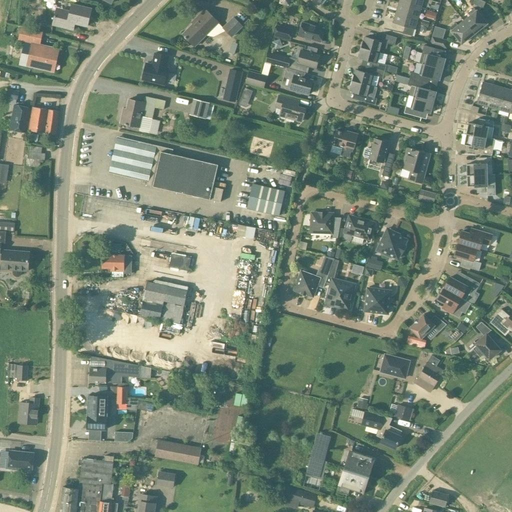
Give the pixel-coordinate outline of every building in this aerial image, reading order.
[(418,18),(421,8),(399,2),(396,12),(418,18)] [(76,22),(88,25),(92,9),(72,4),(70,14),(57,11),(54,24),(74,29),(76,22)] [(222,28),(223,27),(205,9),(197,17),(199,18),(183,34),(195,46),(206,35),(214,37),(226,31),(222,28)] [(477,11),(464,21),(474,33),(476,32),(478,32),(481,30),(481,28),(487,23),(477,11)] [(405,26),(403,33),(412,36),(412,35),(414,29),(415,29),(418,18),(396,12),(393,23),(405,26)] [(222,28),(226,31),(232,38),(243,26),(233,16),(223,27),(222,28)] [(474,33),(464,21),(452,31),(462,43),(468,38),(470,39),(473,36),(473,34),(474,33)] [(299,35),(320,41),(324,28),(302,23),(299,35)] [(274,36),(290,41),(293,30),(277,26),(274,36)] [(19,39),(40,43),(42,33),(22,28),(19,39)] [(361,47),(380,52),(381,48),(386,49),(388,44),(395,46),(397,38),(384,34),(381,41),(365,36),(364,41),(363,40),(361,47)] [(431,44),(446,47),(447,40),(433,37),(431,44)] [(29,64),(53,70),(58,50),(33,44),(29,64)] [(445,58),(444,58),(446,51),(437,48),(424,45),(419,63),(422,64),(442,69),(445,58)] [(359,58),(363,59),(372,61),(371,67),(384,71),(386,65),(377,62),(380,52),(361,47),(359,53),(360,53),(359,58)] [(316,68),(317,63),(319,63),(320,60),(318,59),(320,55),(301,50),(297,63),(316,68)] [(266,61),(288,67),(291,58),(268,52),(266,61)] [(155,60),(154,65),(146,63),(142,79),(164,84),(168,68),(166,68),(168,56),(155,53),(154,60),(155,60)] [(411,72),(410,78),(427,83),(429,77),(440,80),(442,69),(422,64),(420,74),(411,72)] [(354,74),(352,80),(371,85),(374,74),(383,77),(384,71),(371,67),(369,73),(356,69),(355,74),(354,74)] [(224,99),(235,101),(242,72),(231,70),(224,99)] [(247,83),(263,87),(266,76),(251,71),(247,83)] [(175,85),(177,74),(168,72),(167,84),(175,85)] [(309,94),(309,92),(311,92),(314,83),(312,82),(313,80),(294,75),(290,89),(309,94)] [(412,85),(409,96),(433,102),(436,92),(425,89),(427,83),(410,78),(408,84),(412,85)] [(371,85),(352,80),(350,86),(351,86),(350,91),(363,95),(362,101),(375,105),(377,98),(375,97),(377,87),(371,85)] [(477,103),(488,106),(494,85),(483,82),(477,103)] [(488,106),(499,110),(505,88),(494,85),(488,106)] [(244,87),(239,104),(248,107),(253,90),(244,87)] [(499,110),(510,113),(511,105),(511,89),(505,88),(499,110)] [(6,98),(18,100),(20,92),(8,89),(6,98)] [(294,119),(302,121),(305,108),(298,106),(299,100),(278,95),(275,107),(281,108),(280,116),(287,118),(286,120),(294,122),(294,119)] [(153,118),(155,107),(163,109),(165,100),(157,98),(145,96),(143,102),(129,99),(127,108),(124,107),(121,122),(140,127),(139,130),(150,133),(153,118)] [(430,113),(433,102),(409,96),(404,113),(422,117),(423,111),(430,113)] [(190,113),(205,117),(209,103),(193,99),(190,113)] [(11,129),(26,132),(31,108),(15,105),(11,129)] [(30,130),(56,134),(59,111),(33,107),(30,130)] [(468,122),(466,133),(491,138),(494,121),(482,119),(481,125),(468,122)] [(510,131),(511,124),(502,123),(501,130),(510,131)] [(352,148),(354,148),(358,134),(345,130),(344,132),(337,130),(333,145),(343,148),(341,154),(350,157),(352,148)] [(491,138),(466,133),(464,144),(477,147),(475,152),(492,156),(495,139),(491,138)] [(172,150),(118,137),(110,172),(153,182),(152,186),(221,202),(224,189),(213,186),(218,164),(172,153),(172,150)] [(364,155),(365,157),(384,162),(389,142),(375,138),(372,149),(368,148),(366,148),(364,155)] [(26,158),(45,160),(46,154),(42,153),(42,147),(27,146),(26,158)] [(422,183),(426,168),(430,154),(423,152),(408,148),(402,168),(411,170),(409,179),(422,183)] [(466,164),(467,175),(487,174),(487,163),(492,163),(491,157),(479,158),(479,164),(466,164)] [(0,182),(6,183),(9,164),(0,162),(0,182)] [(382,175),(388,177),(392,164),(386,163),(382,175)] [(487,174),(467,175),(467,186),(480,186),(480,192),(493,191),(492,180),(487,180),(487,174)] [(279,215),(285,190),(253,183),(247,208),(279,215)] [(435,202),(436,191),(420,189),(419,199),(435,202)] [(331,238),(338,238),(340,227),(333,227),(333,213),(312,212),(311,232),(331,233),(331,238)] [(180,214),(177,224),(197,229),(200,218),(180,214)] [(375,222),(357,217),(349,215),(346,224),(343,238),(351,241),(353,235),(363,238),(370,239),(375,222)] [(387,228),(383,237),(377,250),(390,256),(391,255),(398,258),(401,252),(402,253),(405,246),(404,246),(407,239),(399,236),(400,234),(394,231),(387,228)] [(462,231),(458,243),(479,249),(481,243),(489,245),(493,234),(479,230),(477,236),(462,231)] [(479,250),(479,249),(458,243),(455,255),(466,258),(464,266),(479,271),(481,263),(473,260),(477,249),(479,250)] [(13,270),(13,272),(13,273),(14,274),(14,275),(15,275),(15,276),(16,276),(17,276),(18,276),(19,276),(20,276),(21,275),(21,274),(22,274),(22,273),(22,272),(22,270),(28,271),(29,252),(3,250),(1,269),(13,270)] [(188,270),(192,257),(172,251),(168,265),(188,270)] [(124,273),(132,273),(132,255),(102,254),(102,268),(111,268),(111,271),(124,271),(124,273)] [(381,269),(383,261),(369,257),(367,266),(381,269)] [(319,281),(325,283),(329,271),(320,267),(316,276),(301,270),(294,290),(313,297),(319,281)] [(450,277),(444,288),(461,297),(467,286),(476,291),(480,283),(466,275),(462,283),(450,277)] [(355,294),(352,293),(355,284),(332,278),(328,296),(337,299),(335,305),(348,309),(350,302),(352,303),(355,294)] [(139,316),(180,324),(187,290),(168,286),(147,281),(139,316)] [(365,310),(388,313),(391,291),(368,288),(365,310)] [(461,297),(444,288),(438,299),(450,305),(447,311),(459,317),(463,312),(455,308),(461,297)] [(511,313),(510,316),(501,309),(490,322),(502,333),(507,326),(511,330),(511,313)] [(439,331),(446,324),(435,316),(430,320),(424,314),(410,327),(421,338),(434,325),(439,331)] [(495,354),(496,356),(501,351),(487,334),(492,330),(491,330),(482,322),(476,326),(484,336),(476,343),(477,345),(473,348),(480,357),(485,353),(489,359),(495,354)] [(405,378),(410,361),(385,354),(381,371),(405,378)] [(91,356),(91,368),(90,368),(90,382),(106,382),(122,383),(122,376),(140,377),(142,366),(100,357),(91,356)] [(434,385),(443,370),(428,361),(415,383),(429,391),(434,385)] [(18,366),(17,380),(27,380),(28,366),(18,366)] [(128,404),(128,387),(117,386),(117,403),(128,404)] [(89,395),(88,414),(107,415),(106,415),(111,416),(111,399),(107,399),(107,396),(89,395)] [(19,422),(37,424),(39,398),(31,397),(31,403),(20,402),(19,422)] [(358,406),(366,408),(368,399),(360,397),(358,406)] [(155,404),(139,401),(138,409),(153,412),(155,404)] [(395,415),(410,419),(413,409),(398,405),(395,415)] [(383,437),(381,441),(396,448),(398,443),(401,442),(402,439),(401,436),(399,435),(401,431),(381,422),(383,416),(366,411),(362,424),(379,428),(377,435),(383,437)] [(107,415),(88,414),(88,428),(106,429),(106,415),(107,415)] [(115,440),(133,440),(133,432),(116,431),(115,440)] [(156,456),(198,464),(201,448),(159,440),(156,456)] [(328,443),(318,440),(309,474),(319,476),(328,443)] [(32,469),(34,453),(10,450),(9,459),(7,459),(6,468),(24,470),(24,468),(32,469)] [(351,451),(346,468),(367,475),(369,476),(374,458),(351,451)] [(98,511),(102,482),(111,483),(114,462),(82,458),(79,488),(76,511),(98,511)] [(345,468),(339,485),(338,490),(348,493),(350,488),(362,492),(367,475),(346,468),(345,468)] [(173,486),(175,475),(159,472),(157,484),(173,486)] [(114,484),(111,483),(102,482),(98,511),(116,511),(118,506),(112,505),(112,502),(114,484)] [(123,483),(122,495),(130,496),(130,484),(123,483)] [(59,511),(76,511),(79,488),(63,487),(59,511)] [(286,499),(313,507),(316,495),(302,491),(290,487),(286,499)] [(429,503),(445,507),(449,494),(433,489),(429,503)] [(152,511),(153,511),(155,504),(156,498),(141,495),(138,511),(151,511),(152,511)]
